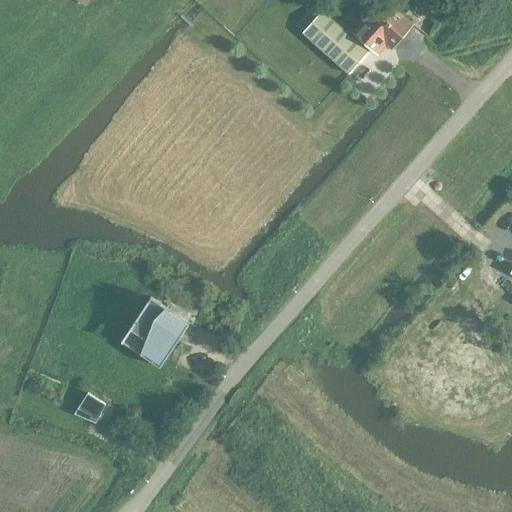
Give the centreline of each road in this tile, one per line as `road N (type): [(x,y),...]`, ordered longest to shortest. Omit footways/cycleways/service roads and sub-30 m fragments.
road 1 (unclassified): [(131,511),(252,351),(511,58)]
road 2 (track): [(17,400),(13,415),(89,430),(166,464)]
